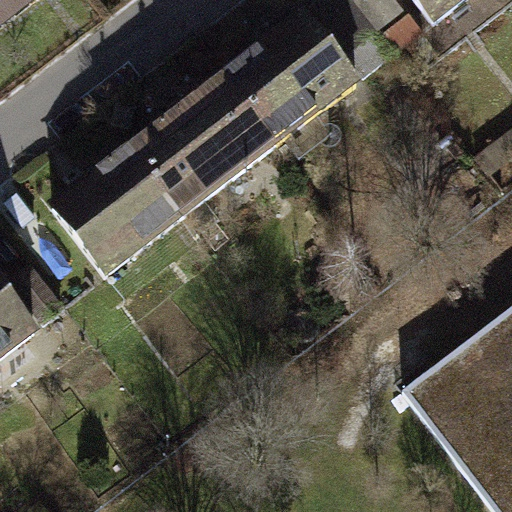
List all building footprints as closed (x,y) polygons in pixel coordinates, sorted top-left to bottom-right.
[(0,0),(0,48),(55,6),(50,0),(0,0)] [(427,47),(392,0),(333,0),(319,10),(374,86),(427,47)] [(417,0),(441,32),(483,0),(417,0)] [(56,216),(111,288),(363,98),(308,26),(56,216)] [(0,377),(42,345),(0,291),(0,377)] [(511,511),(511,326),(412,403),(495,511),(511,511)]
